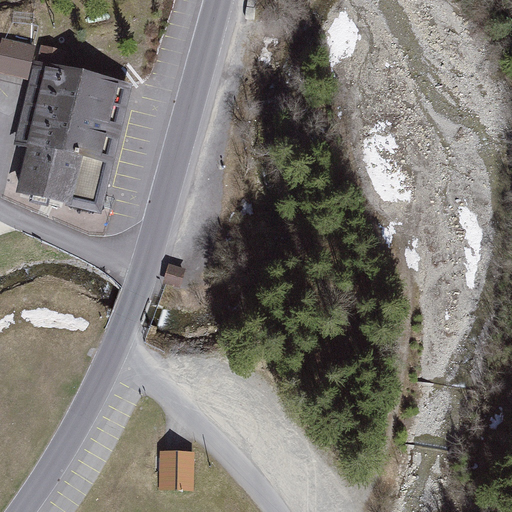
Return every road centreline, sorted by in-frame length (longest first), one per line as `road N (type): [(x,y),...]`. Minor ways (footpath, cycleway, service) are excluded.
road 1 (track): [(358,511),(393,444),(409,341),(392,189)]
road 2 (secondary): [(213,0),(141,267)]
road 3 (secondary): [(141,267),(90,394),(16,511)]
road 4 (unclassified): [(141,267),(0,209)]
